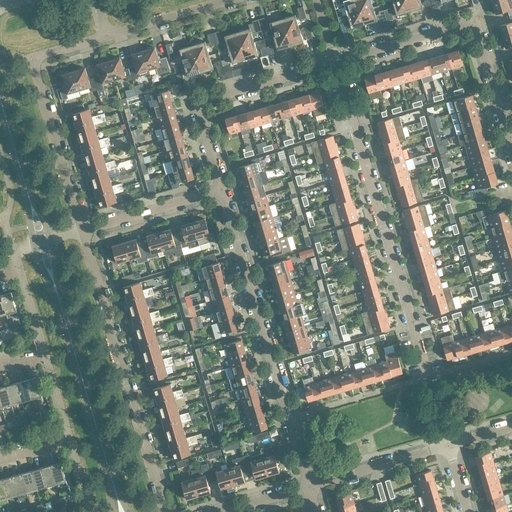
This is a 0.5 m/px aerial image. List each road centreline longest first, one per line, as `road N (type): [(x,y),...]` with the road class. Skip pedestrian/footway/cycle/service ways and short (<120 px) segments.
road 1 (residential): [(444,445),(334,63)]
road 2 (residential): [(309,486),(221,192)]
road 3 (residential): [(164,511),(82,233)]
road 4 (tertiary): [(122,511),(43,245)]
road 5 (residential): [(82,233),(33,60),(109,35)]
road 6 (residential): [(221,192),(195,103),(334,63)]
road 7 (residential): [(334,63),(474,19),(498,101)]
road 8 (tertiary): [(43,245),(0,100)]
road 9 (residential): [(82,233),(221,192)]
road 10 (residential): [(309,486),(444,445)]
